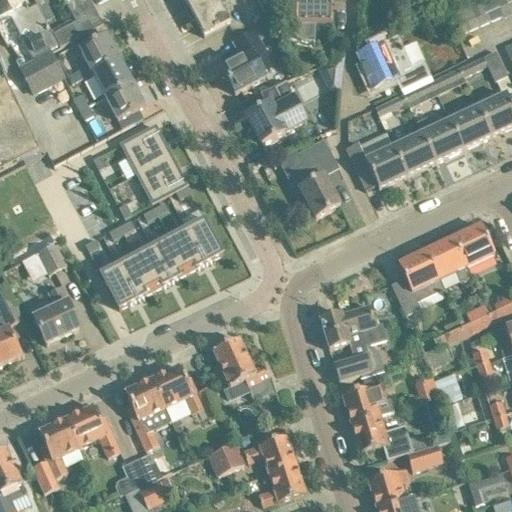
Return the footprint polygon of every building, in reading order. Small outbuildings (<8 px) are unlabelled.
[(34,97),(29,89),(34,99),(67,81),(52,55),(60,51),(47,27),(45,23),(38,10),(37,8),(28,12),(21,0),(0,0),(0,36),(7,49),(10,48),(21,62),(16,64),(20,70),(19,70),(19,71),(51,55),(64,80),(34,97)] [(62,0),(73,20),(51,32),(60,51),(103,27),(88,0),(62,0)] [(183,0),(204,40),(222,30),(230,26),(224,14),(221,10),(230,5),(239,0),(183,0)] [(277,0),(267,0),(255,0),(266,18),(272,19),(272,14),(281,14),(282,17),(297,17),(297,26),(290,32),(291,35),(295,38),(300,41),(306,43),(311,43),(312,27),(331,27),(332,1),(277,0)] [(493,0),(484,0),(481,2),(490,24),(503,18),(493,0)] [(511,0),(493,0),(503,18),(511,14),(511,0)] [(481,2),(469,7),(479,29),(490,24),(481,2)] [(479,29),(469,7),(448,16),(457,39),(479,29)] [(394,32),(388,19),(372,26),(378,40),(394,32)] [(428,34),(440,44),(451,30),(439,21),(428,34)] [(242,62),(222,72),(235,97),(266,81),(263,75),(274,70),(255,34),(251,36),(233,46),(242,62)] [(80,52),(92,76),(120,62),(107,38),(80,52)] [(398,39),(356,59),(372,94),(396,82),(401,93),(430,79),(423,64),(412,69),(403,51),(398,39)] [(19,71),(29,89),(34,97),(64,80),(51,55),(19,71)] [(484,61),(488,69),(496,86),(508,80),(497,55),(484,61)] [(336,65),(334,89),(342,90),(344,61),(336,65)] [(484,61),(461,71),(464,80),(488,69),(484,61)] [(92,76),(105,100),(133,86),(120,62),(92,76)] [(0,179),(0,172),(38,151),(25,123),(2,74),(0,69),(0,180),(0,179)] [(461,71),(432,84),(436,93),(464,80),(461,71)] [(79,73),(68,79),(73,88),(84,82),(79,73)] [(266,107),(246,118),(262,147),(306,122),(285,83),(261,96),(266,107)] [(432,84),(403,97),(408,107),(436,93),(432,84)] [(133,86),(105,100),(118,124),(145,110),(133,86)] [(408,107),(403,97),(375,110),(379,120),(408,107)] [(511,107),(507,97),(478,111),(492,140),(511,130),(511,107)] [(74,103),(79,113),(88,108),(83,99),(74,103)] [(85,123),(94,118),(88,108),(79,113),(85,123)] [(478,111),(450,124),(464,153),(492,140),(478,111)] [(450,124),(422,137),(436,167),(464,153),(450,124)] [(156,130),(121,148),(137,178),(171,160),(156,130)] [(422,137),(394,150),(407,180),(436,167),(422,137)] [(341,209),(324,177),(338,169),(324,143),(297,158),(305,171),(288,180),(305,211),(309,209),(316,222),(341,209)] [(407,180),(394,150),(366,163),(358,147),(347,152),(367,195),(377,189),(379,193),(407,180)] [(101,160),(93,163),(99,174),(106,170),(101,160)] [(171,160),(137,178),(152,207),(176,195),(187,189),(171,160)] [(187,189),(176,195),(180,202),(191,196),(187,189)] [(165,207),(154,212),(158,219),(168,214),(165,207)] [(126,208),(119,211),(125,222),(132,218),(126,208)] [(154,212),(143,218),(147,225),(158,219),(154,212)] [(205,224),(187,233),(205,267),(223,258),(205,224)] [(131,225),(120,230),(124,237),(134,232),(131,225)] [(482,229),(453,242),(467,270),(495,257),(482,229)] [(120,230),(110,236),(113,243),(124,237),(120,230)] [(187,233),(170,242),(188,276),(205,267),(187,233)] [(170,242),(153,251),(171,286),(188,276),(170,242)] [(453,242),(426,255),(439,283),(467,270),(453,242)] [(96,243),(85,249),(89,256),(100,250),(96,243)] [(36,258),(49,280),(67,270),(54,248),(36,258)] [(153,251),(136,260),(154,295),(171,286),(153,251)] [(405,282),(391,288),(406,319),(421,312),(417,305),(444,293),(426,255),(399,268),(405,282)] [(136,260),(119,269),(137,304),(154,295),(136,260)] [(119,269),(101,279),(119,313),(137,304),(119,269)] [(0,314),(2,319),(0,320),(0,370),(23,360),(9,330),(23,323),(6,288),(0,290),(0,314)] [(48,296),(54,310),(49,313),(46,306),(30,314),(46,348),(81,333),(61,290),(48,296)] [(511,299),(494,308),(497,315),(501,323),(511,317),(511,299)] [(341,316),(320,323),(329,353),(350,347),(354,362),(334,369),(339,386),(362,379),(372,376),(372,375),(364,350),(387,343),(382,327),(375,329),(370,311),(342,319),(341,316)] [(497,315),(463,331),(466,338),(501,323),(497,315)] [(504,361),(511,358),(511,328),(505,331),(506,333),(497,337),(504,361)] [(466,338),(463,331),(435,344),(439,351),(466,338)] [(240,343),(213,355),(230,390),(245,383),(254,403),(275,396),(269,380),(264,369),(254,374),(240,343)] [(427,362),(431,376),(455,366),(449,353),(427,362)] [(486,353),(473,356),(477,369),(489,365),(486,353)] [(489,365),(477,369),(481,381),(493,377),(489,365)] [(180,370),(152,383),(166,412),(186,403),(195,422),(207,416),(198,396),(190,381),(186,383),(180,370)] [(366,393),(343,399),(352,428),(381,419),(394,415),(389,400),(385,401),(381,388),(389,386),(385,372),(372,375),(372,376),(362,379),(366,393)] [(166,412),(152,383),(125,396),(131,409),(126,411),(147,456),(160,450),(153,436),(173,427),(166,412)] [(212,390),(198,396),(207,416),(206,417),(211,428),(227,421),(212,390)] [(439,404),(425,407),(430,425),(444,421),(442,415),(439,404)] [(502,404),(490,408),(493,420),(506,417),(502,404)] [(94,410),(67,423),(80,452),(100,442),(109,461),(121,455),(104,421),(100,423),(94,410)] [(506,417),(493,420),(497,433),(510,429),(506,417)] [(381,419),(352,428),(360,459),(384,452),(388,465),(407,459),(413,457),(405,430),(386,436),(381,419)] [(80,452),(67,423),(39,436),(45,449),(40,450),(47,465),(32,471),(44,497),(60,490),(56,482),(67,477),(60,461),(80,452)] [(263,461),(269,477),(296,468),(287,440),(259,449),(259,450),(244,455),(248,466),(263,461)] [(438,449),(413,457),(407,459),(412,476),(444,467),(438,449)] [(208,462),(216,482),(245,469),(237,450),(208,462)] [(5,451),(0,453),(0,511),(15,511),(12,505),(27,498),(5,451)] [(149,459),(137,464),(150,493),(160,489),(157,483),(172,476),(163,457),(150,462),(149,459)] [(137,464),(124,470),(135,494),(138,492),(140,497),(150,493),(137,464)] [(296,468),(269,477),(274,493),(259,498),(263,510),(278,505),(278,506),(306,497),(296,468)] [(369,484),(377,511),(378,511),(406,504),(401,488),(410,486),(406,472),(369,484)] [(502,479),(469,488),(475,510),(484,508),(481,496),(505,489),(502,479)] [(167,481),(160,485),(165,494),(172,491),(167,481)] [(153,511),(168,506),(160,489),(150,493),(140,497),(147,511),(153,511)] [(406,504),(378,511),(418,511),(415,501),(406,504)] [(509,503),(500,506),(502,511),(510,511),(511,511),(509,503)]
